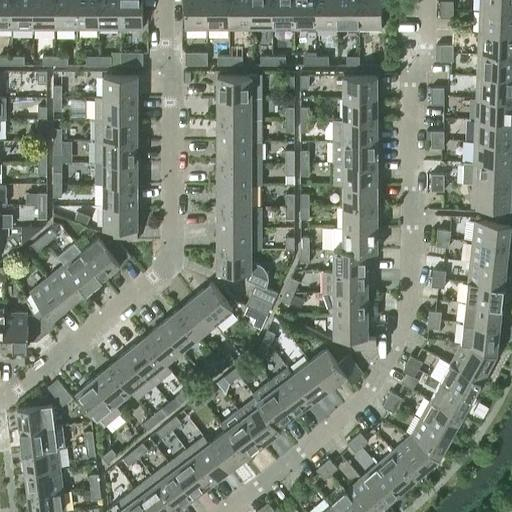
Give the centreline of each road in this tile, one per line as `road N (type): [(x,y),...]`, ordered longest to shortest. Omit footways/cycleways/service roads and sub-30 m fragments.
road 1 (residential): [(227,511),(367,392),(399,333),(411,252),(408,89),(426,46),(425,0)]
road 2 (residential): [(0,397),(172,263),(164,0)]
